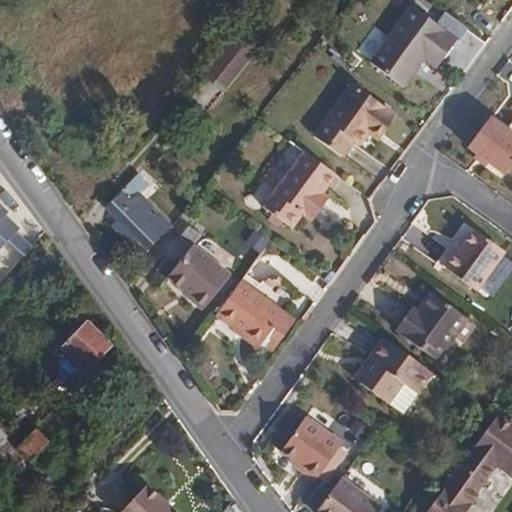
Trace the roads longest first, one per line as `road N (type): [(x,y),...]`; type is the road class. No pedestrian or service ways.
road 1 (tertiary): [(224,447),(0,143)]
road 2 (residential): [(224,447),(388,231),(424,157)]
road 3 (residential): [(424,157),(511,37)]
